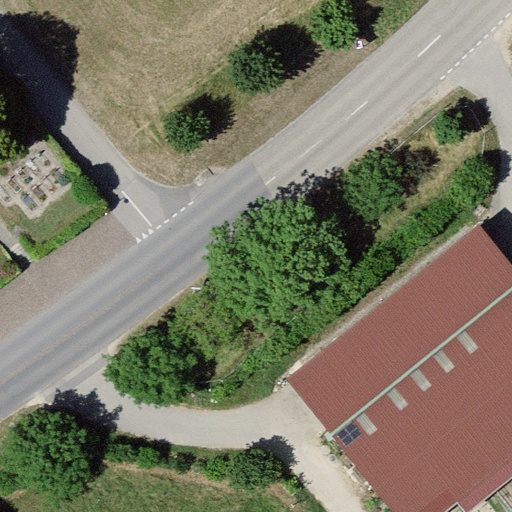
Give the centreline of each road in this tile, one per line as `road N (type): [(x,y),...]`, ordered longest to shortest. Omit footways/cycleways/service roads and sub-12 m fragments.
road 1 (tertiary): [(478,0),(178,257)]
road 2 (residential): [(178,257),(0,39)]
road 3 (tertiary): [(178,257),(0,383)]
